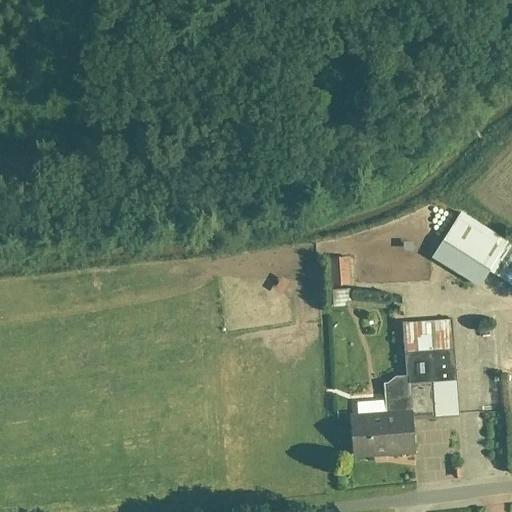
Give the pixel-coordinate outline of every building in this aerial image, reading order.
[(507,240),(460,210),(442,240),(489,269),(507,240)] [(489,269),(442,240),(431,256),(479,285),(489,269)] [(511,243),(507,240),(489,269),(511,283),(511,243)] [(346,247),(330,248),(333,285),(349,284),(346,247)] [(449,319),(404,323),(408,382),(431,380),(453,378),(449,319)] [(453,378),(431,380),(434,416),(456,414),(453,378)] [(382,381),(385,413),(409,411),(407,379),(382,381)] [(385,413),(351,416),(354,456),(413,451),(409,411),(385,413)]
